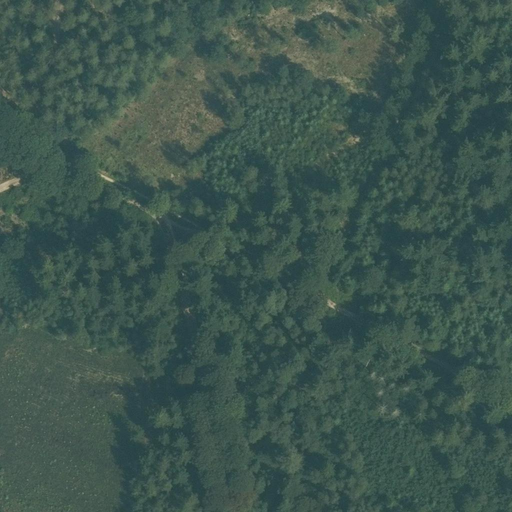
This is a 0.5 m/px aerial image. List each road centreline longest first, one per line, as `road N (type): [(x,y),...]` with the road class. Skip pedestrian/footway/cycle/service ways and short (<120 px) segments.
road 1 (track): [(0,132),(323,295)]
road 2 (track): [(228,511),(155,203)]
road 3 (track): [(61,0),(42,78),(45,146),(29,167),(0,181)]
